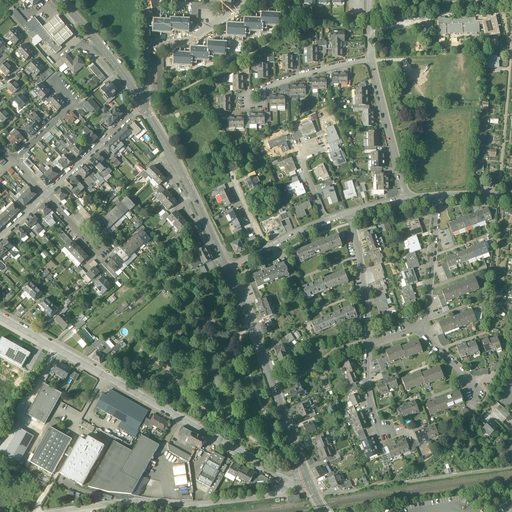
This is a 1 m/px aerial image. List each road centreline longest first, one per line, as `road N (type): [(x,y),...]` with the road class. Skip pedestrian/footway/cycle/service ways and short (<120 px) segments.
road 1 (tertiary): [(306,479),(289,479),(0,317)]
road 2 (tertiary): [(306,479),(226,270)]
road 3 (tertiary): [(226,270),(141,103)]
road 4 (residential): [(371,58),(406,199)]
road 5 (residential): [(417,329),(426,317),(438,195)]
road 6 (residential): [(350,212),(367,345)]
road 7 (residential): [(45,195),(141,103)]
road 8 (tertiary): [(141,103),(58,0)]
road 9 (residential): [(371,58),(266,87),(252,100)]
